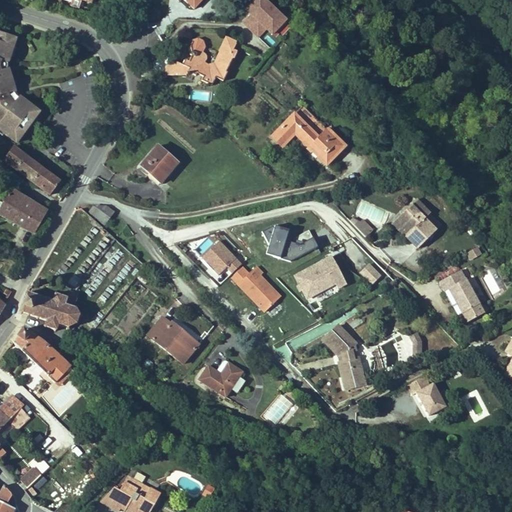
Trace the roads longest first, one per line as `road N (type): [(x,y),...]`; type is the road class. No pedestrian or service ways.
road 1 (tertiary): [(0,5),(87,34),(115,65),(118,111),(76,192)]
road 2 (residential): [(160,235),(344,421)]
road 3 (residential): [(335,217),(297,206),(160,235)]
